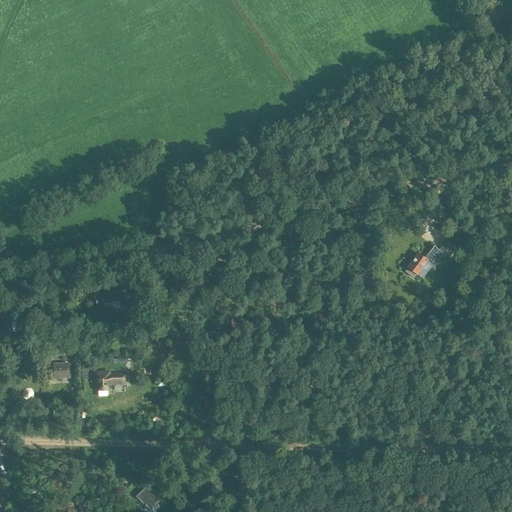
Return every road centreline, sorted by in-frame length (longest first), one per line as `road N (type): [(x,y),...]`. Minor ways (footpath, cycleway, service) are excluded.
road 1 (track): [(0,281),(511,159)]
road 2 (unclassified): [(511,448),(0,440)]
road 3 (track): [(228,511),(149,248)]
road 4 (unclassified): [(511,134),(456,0)]
